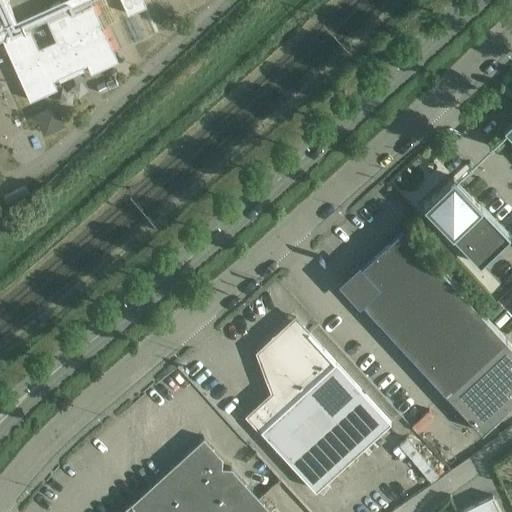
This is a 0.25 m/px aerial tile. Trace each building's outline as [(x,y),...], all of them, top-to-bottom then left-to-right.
[(0,0),(0,41),(3,40),(91,1),(92,0),(0,0)] [(121,0),(129,15),(147,7),(143,0),(121,0)] [(92,74),(119,61),(91,1),(3,40),(31,101),(58,89),(54,80),(59,78),(88,65),(92,74)] [(510,237),(475,199),(454,177),(424,206),(480,265),(510,237)] [(507,341),(404,228),(344,283),(447,396),(507,341)] [(392,422),(310,333),(296,317),(258,352),(287,408),(261,431),(316,491),(392,422)] [(481,434),(511,405),(511,346),(507,341),(447,396),(481,434)] [(271,511),(232,468),(222,468),(223,458),(204,438),(131,505),(130,504),(121,511),(271,511)] [(500,511),(493,496),(460,511),(500,511)]
